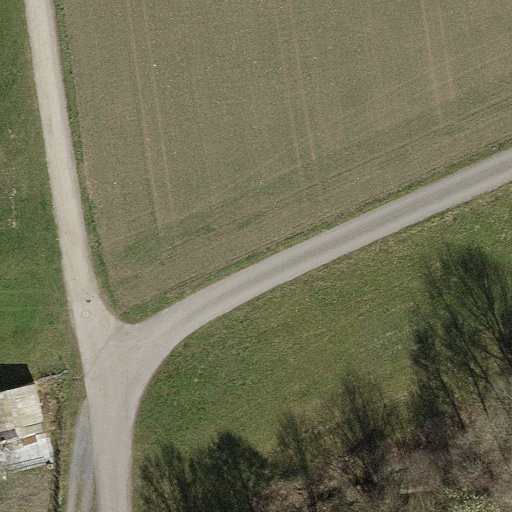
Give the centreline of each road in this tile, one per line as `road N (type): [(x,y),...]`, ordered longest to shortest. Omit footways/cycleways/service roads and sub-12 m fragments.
road 1 (track): [(511,169),(94,361)]
road 2 (track): [(40,0),(94,361)]
road 3 (track): [(94,361),(110,511)]
